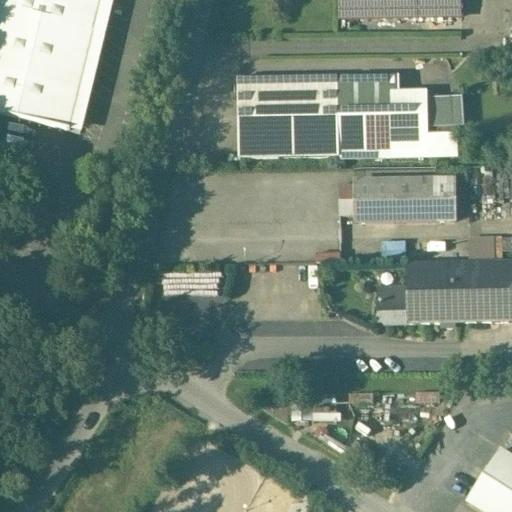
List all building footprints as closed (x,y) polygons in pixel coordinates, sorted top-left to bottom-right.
[(0,0),(0,115),(69,133),(74,113),(84,115),(112,0),(0,0)] [(460,0),(338,0),(339,21),(383,20),(460,19),(460,0)] [(337,80),(237,82),(238,162),(338,160),(337,80)] [(450,100),(426,101),(428,130),(440,129),(440,137),(453,136),(450,100)] [(454,182),(354,184),(354,203),(338,203),(338,219),(355,219),(355,225),(455,224),(454,182)] [(511,263),(446,265),(447,325),(511,323),(511,263)] [(447,325),(446,265),(407,266),(407,301),(408,326),(447,325)] [(408,326),(407,301),(381,302),(377,307),(378,322),(381,327),(408,326)] [(511,511),(511,460),(500,452),(466,504),(478,511),(511,511)]
